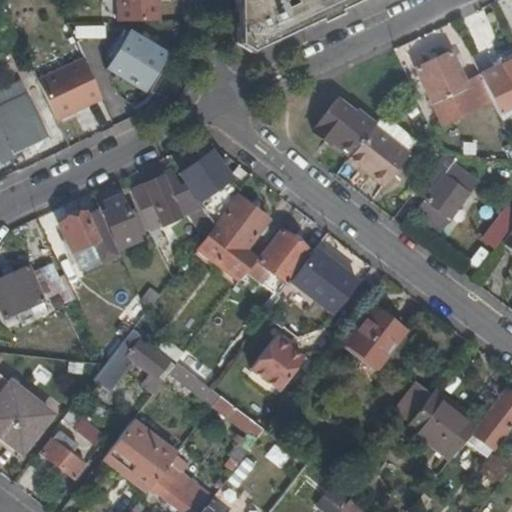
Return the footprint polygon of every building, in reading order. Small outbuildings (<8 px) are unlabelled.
[(116,0),(118,23),(161,22),(160,0),(116,0)] [(236,0),(237,44),(249,52),(359,0),(291,0),(292,1),(283,5),(280,0),(236,0)] [(0,58),(22,48),(5,12),(0,41),(0,58)] [(73,26),(72,38),(101,39),(101,27),(73,26)] [(167,55),(130,32),(108,68),(144,91),(167,55)] [(493,101),(481,76),(467,83),(451,52),(416,68),(443,125),(493,101)] [(511,113),(511,52),(499,59),(503,66),(481,76),(493,101),(501,118),(511,113)] [(83,61),(38,81),(56,119),(101,99),(83,61)] [(0,163),(15,156),(13,152),(46,136),(26,96),(15,101),(10,91),(0,95),(0,105),(1,107),(0,107),(0,163)] [(352,158),(374,129),(376,126),(357,112),(355,115),(335,100),(310,132),(326,144),(329,141),(352,158)] [(352,158),(349,162),(390,193),(415,160),(374,129),(352,158)] [(199,200),(229,179),(211,153),(181,173),(199,200)] [(445,155),(416,192),(426,201),(445,176),(453,165),(455,162),(445,155)] [(478,184),(453,165),(445,176),(426,201),(419,210),(433,219),(430,223),(442,232),(478,184)] [(206,235),(214,226),(180,180),(176,182),(171,172),(131,190),(149,231),(157,227),(189,212),(206,235)] [(134,212),(128,214),(120,195),(103,203),(108,215),(104,217),(115,244),(120,241),(123,247),(139,240),(137,235),(143,232),(134,212)] [(269,220),(239,197),(198,250),(238,281),(257,258),(246,250),(269,220)] [(113,244),(98,211),(85,217),(83,212),(81,213),(77,211),(68,215),(68,219),(60,223),(72,252),(91,243),(100,262),(118,254),(113,244)] [(149,231),(158,248),(166,243),(157,227),(149,231)] [(311,254),(282,231),(247,275),(261,286),(271,272),(287,284),(311,254)] [(316,249),(291,282),(331,313),(356,280),(316,249)] [(59,294),(51,277),(46,267),(30,274),(27,266),(0,277),(0,309),(4,317),(15,313),(43,301),(59,294)] [(74,295),(63,272),(51,277),(59,294),(62,300),(74,295)] [(43,301),(15,313),(21,323),(47,312),(43,301)] [(406,331),(376,308),(348,345),(378,368),(406,331)] [(106,364),(106,365),(93,380),(110,393),(134,362),(150,375),(142,385),(153,394),(163,381),(170,373),(175,366),(142,337),(133,329),(106,364)] [(304,358),(275,337),(251,369),(279,390),(304,358)] [(175,366),(170,373),(213,407),(220,397),(209,388),(177,364),(175,366)] [(0,374),(0,440),(19,455),(51,414),(0,374)] [(409,423),(432,394),(416,382),(393,411),(409,423)] [(511,424),(511,395),(507,391),(473,434),(492,450),(511,424)] [(409,423),(406,427),(450,460),(479,424),(464,413),(461,417),(432,394),(409,423)] [(213,407),(256,440),(264,430),(220,397),(213,407)] [(119,422),(98,405),(88,416),(110,434),(119,422)] [(82,414),(73,407),(63,419),(73,426),(82,414)] [(130,478),(147,491),(150,487),(169,463),(176,454),(133,421),(109,450),(135,471),(130,478)] [(85,466),(52,439),(41,453),(73,479),(85,466)] [(241,489),(253,463),(240,457),(228,483),(241,489)] [(169,463),(150,487),(180,511),(194,511),(208,494),(169,463)] [(339,511),(349,499),(331,485),(314,507),(320,511),(339,511)] [(370,511),(352,498),(340,511),(370,511)]
